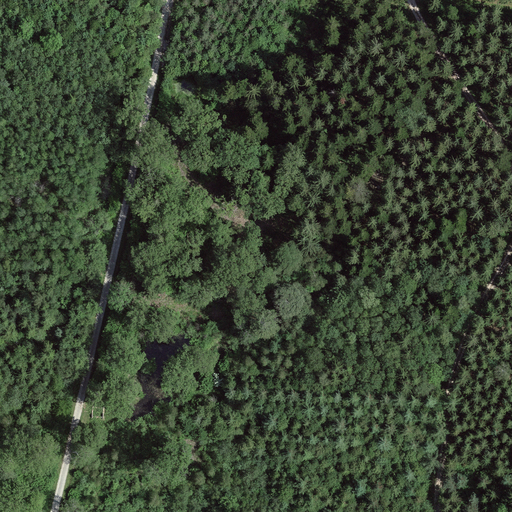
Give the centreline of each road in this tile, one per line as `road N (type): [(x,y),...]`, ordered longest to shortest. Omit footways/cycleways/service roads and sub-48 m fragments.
road 1 (track): [(55,511),(168,0)]
road 2 (track): [(441,511),(444,437),(511,278)]
road 3 (track): [(511,216),(414,0)]
